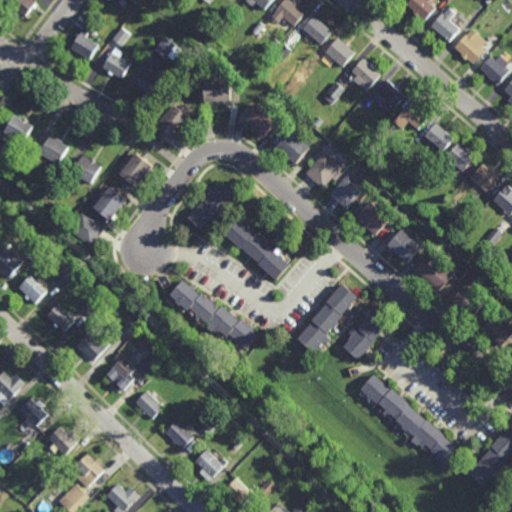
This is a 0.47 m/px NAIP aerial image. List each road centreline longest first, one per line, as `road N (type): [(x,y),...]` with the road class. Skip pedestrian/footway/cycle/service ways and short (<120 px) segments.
road 1 (residential): [(511,390),(254,164),(220,149),(188,168)]
road 2 (residential): [(198,511),(0,319)]
road 3 (residential): [(345,243),(283,318),(147,238)]
road 4 (residential): [(511,142),(351,0)]
road 5 (residential): [(427,316),(395,357),(476,427),(510,389)]
road 6 (residential): [(134,131),(0,44)]
